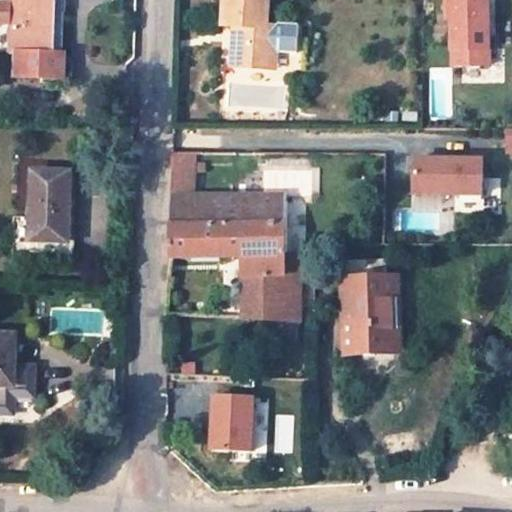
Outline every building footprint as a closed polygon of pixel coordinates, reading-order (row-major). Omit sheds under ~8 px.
[(53,0),(12,0),(13,3),(12,23),(11,68),(63,68),(64,52),(52,51),(53,0)] [(267,0),(224,0),(223,23),(235,24),(232,64),(267,66),(268,48),(275,49),(277,29),(277,23),(265,22),(267,0)] [(453,67),(490,66),(490,27),(480,27),(479,0),(444,0),(444,19),(453,19),(453,67)] [(13,3),(0,3),(0,23),(12,23),(13,3)] [(277,29),(275,49),(281,54),(300,56),(302,25),(282,24),(277,29)] [(268,48),(267,66),(274,66),(275,49),(268,48)] [(483,162),(415,160),(414,194),(483,196),(483,162)] [(171,179),(171,195),(201,195),(202,165),(172,165),(171,179)] [(70,173),(32,172),(30,219),(14,219),(13,255),(74,257),(75,241),(68,241),(68,233),(70,173)] [(171,195),(170,226),(287,224),(287,194),(201,195),(171,195)] [(170,226),(169,257),(243,257),(244,318),(288,319),(288,254),(288,243),(287,224),(170,226)] [(302,254),(288,254),(288,319),(303,319),(302,254)] [(395,277),(345,279),(348,351),(398,350),(395,277)] [(15,333),(0,333),(0,412),(14,413),(14,385),(34,385),(34,355),(14,355),(15,333)] [(216,398),(217,456),(263,456),(262,398),(216,398)]
